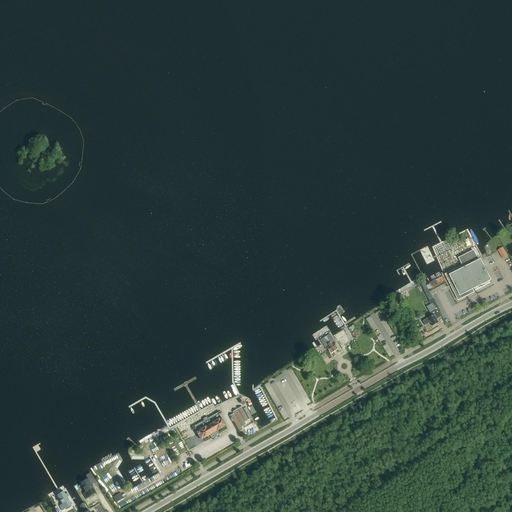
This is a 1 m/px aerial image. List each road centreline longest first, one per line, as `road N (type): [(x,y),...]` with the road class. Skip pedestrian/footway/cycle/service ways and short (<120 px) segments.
road 1 (secondary): [(149,511),(511,304)]
road 2 (track): [(113,468),(126,498),(201,454)]
